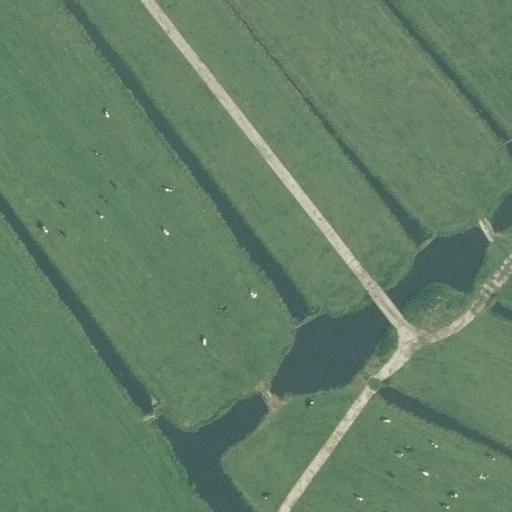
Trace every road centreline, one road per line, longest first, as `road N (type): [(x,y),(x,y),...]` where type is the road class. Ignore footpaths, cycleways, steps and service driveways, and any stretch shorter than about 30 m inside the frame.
road 1 (track): [(145,0),(367,284)]
road 2 (track): [(511,261),(475,311),(415,344),(389,370),(288,511)]
